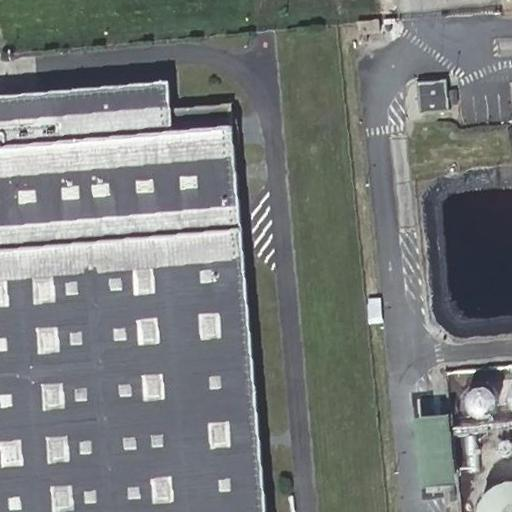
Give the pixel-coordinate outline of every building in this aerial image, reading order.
[(449,108),(447,82),(418,85),(421,112),(449,108)] [(156,91),(0,106),(0,511),(272,511),(233,111),(159,119),(156,91)] [(479,419),(484,419),(489,418),(493,415),(496,411),(498,406),(498,401),(496,396),(493,393),(489,390),(484,389),(479,390),(475,392),(471,395),(469,399),(468,404),(468,408),(470,413),(474,417),(479,419)] [(424,416),(424,486),(457,486),(457,416),(424,416)] [(511,511),(511,482),(504,484),(494,489),(485,498),(480,508),(479,511),(511,511)]
